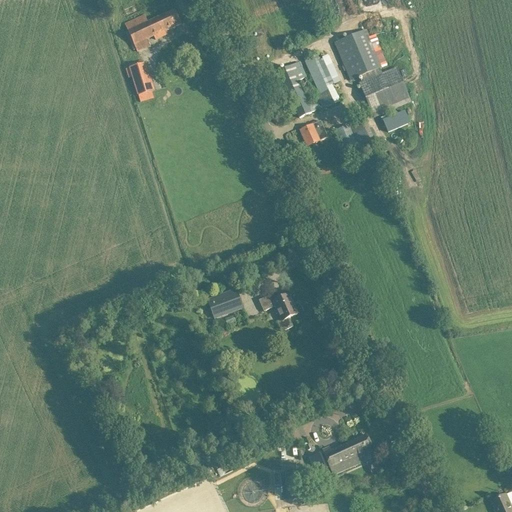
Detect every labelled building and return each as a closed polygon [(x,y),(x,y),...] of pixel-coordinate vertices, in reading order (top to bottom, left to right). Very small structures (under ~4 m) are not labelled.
[(155,40),(167,34),(165,31),(181,24),(175,11),(148,23),(145,16),(125,24),(133,45),(137,52),(150,46),(147,39),(154,36),(155,40)] [(351,81),(383,68),(367,30),(335,43),(351,81)] [(321,53),(305,61),(321,97),(318,98),(324,113),(344,104),(321,53)] [(136,89),(138,97),(152,92),(150,85),(152,84),(146,63),(129,68),(135,90),(136,89)] [(278,72),(300,119),(321,109),(299,63),(278,72)] [(396,68),(359,83),(372,115),(409,99),(396,68)] [(410,125),(405,112),(383,122),(388,135),(410,125)] [(365,118),(332,133),(342,157),(375,142),(365,118)] [(321,122),(300,131),(308,147),(328,138),(321,122)] [(184,295),(196,290),(194,284),(182,290),(184,295)] [(215,319),(243,309),(236,290),(208,300),(215,319)] [(274,294),(258,301),(263,313),(274,308),(281,323),(277,324),(281,333),(284,331),(293,327),(289,318),(298,315),(293,304),(291,300),(291,301),(287,302),(285,297),(274,302),(272,296),(274,295),(274,294)] [(156,306),(166,303),(164,297),(154,300),(156,306)] [(111,424),(116,435),(124,431),(119,420),(111,424)] [(329,447),(322,450),(333,475),(360,463),(357,457),(373,450),(367,436),(331,451),(329,447)] [(198,446),(200,456),(212,454),(210,444),(198,446)] [(319,453),(308,458),(316,477),(327,472),(319,453)] [(301,470),(283,472),(287,500),(292,499),(305,498),(302,479),(301,470)] [(495,511),(511,511),(511,507),(506,495),(491,502),(495,511)]
